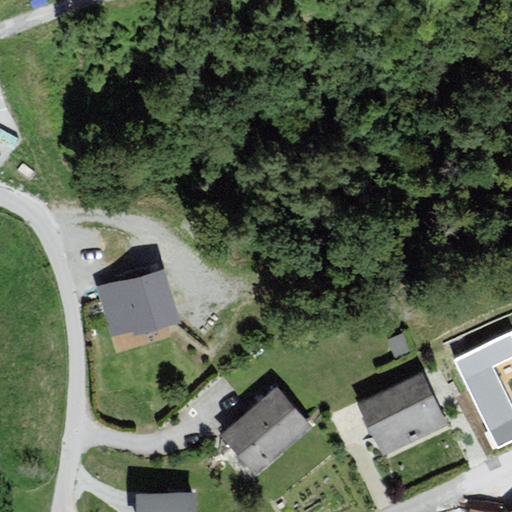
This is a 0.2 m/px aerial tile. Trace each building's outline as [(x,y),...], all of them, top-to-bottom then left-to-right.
[(170,315),(154,263),(89,283),(104,335),(170,315)] [(511,398),(496,359),(511,352),(511,325),(457,349),(495,441),(511,434),(511,398)] [(441,420),(414,366),(350,398),(378,452),(441,420)] [(306,421),(269,380),(214,430),(251,470),(306,421)] [(185,511),(186,484),(128,484),(127,511),(185,511)] [(511,511),(511,498),(502,506),(494,508),(461,504),(460,511),(511,511)]
